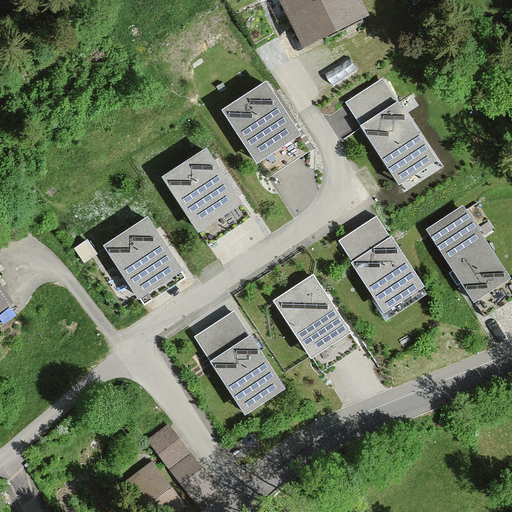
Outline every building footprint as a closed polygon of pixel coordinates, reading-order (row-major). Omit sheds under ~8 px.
[(288,0),(307,37),(322,29),(327,38),(362,21),(351,0),(288,0)] [(436,160),(399,103),(396,104),(381,81),(348,103),(363,126),(361,128),(398,184),(436,160)] [(266,85),(224,112),(268,178),(309,151),(266,85)] [(206,152),(164,179),(208,245),(250,218),(206,152)] [(511,298),(511,283),(465,211),(430,234),(485,317),(511,298)] [(354,235),(340,243),(389,318),(426,294),(376,216),(352,232),(354,235)] [(148,220),(106,247),(144,305),(186,278),(148,220)] [(313,277),(276,302),(321,372),(359,347),(313,277)] [(283,388),(233,313),(196,337),(245,413),(283,388)] [(169,426),(149,442),(167,466),(188,450),(169,426)] [(192,456),(171,471),(195,502),(216,487),(192,456)] [(152,465),(127,484),(145,508),(170,488),(152,465)]
